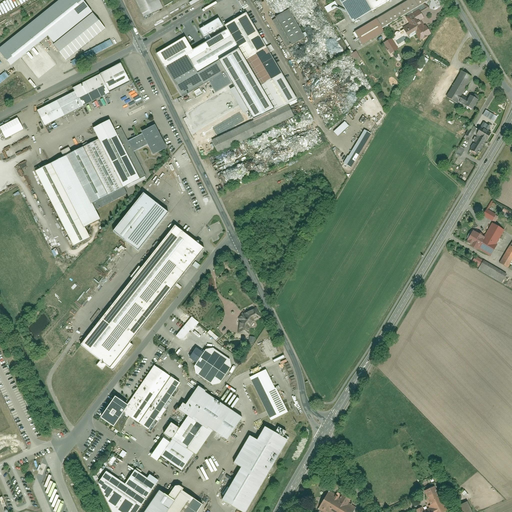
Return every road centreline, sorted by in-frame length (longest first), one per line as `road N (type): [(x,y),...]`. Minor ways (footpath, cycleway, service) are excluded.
road 1 (tertiary): [(326,427),(308,411),(293,358),(141,44)]
road 2 (secondary): [(326,427),(511,118)]
road 3 (unclassified): [(0,115),(141,44)]
road 4 (unknown): [(0,332),(53,443)]
